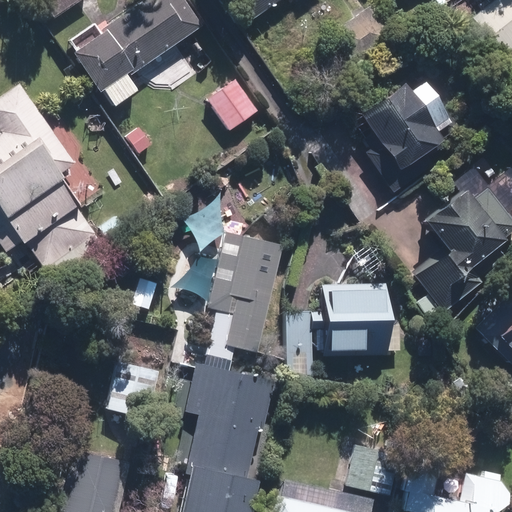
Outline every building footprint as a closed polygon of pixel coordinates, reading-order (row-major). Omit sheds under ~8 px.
[(85,0),(46,0),(60,18),(85,0)] [(202,23),(186,0),(138,0),(102,25),(99,21),(64,45),(93,88),(98,84),(114,107),(138,90),(127,74),(202,23)] [(235,0),(249,21),(281,0),(235,0)] [(431,0),(438,9),(451,0),(431,0)] [(511,45),(511,7),(506,0),(494,0),(471,18),(500,55),(511,45)] [(396,33),(372,3),(329,39),(354,68),(396,33)] [(0,233),(12,225),(35,259),(90,222),(45,155),(76,134),(20,51),(0,63),(0,233)] [(235,78),(206,98),(227,129),(256,109),(235,78)] [(399,83),(357,114),(394,163),(385,170),(399,188),(433,162),(425,152),(441,140),(399,83)] [(151,146),(136,123),(118,135),(133,158),(151,146)] [(438,252),(452,270),(414,299),(428,318),(477,281),(464,264),(500,237),(460,184),(419,215),(443,248),(438,252)] [(203,309),(213,312),(200,364),(227,369),(232,344),(254,350),(280,243),(223,229),(203,309)] [(319,357),(353,355),(357,361),(382,367),(383,353),(382,351),(397,350),(395,321),(386,322),(383,280),(318,284),(321,323),(314,323),(315,351),(319,351),(319,357)] [(472,326),(486,340),(511,366),(511,288),(511,287),(472,326)] [(159,366),(117,356),(105,407),(147,417),(159,366)] [(200,364),(194,363),(184,411),(194,413),(183,463),(189,464),(179,511),(242,511),(250,475),(245,474),(254,430),(263,432),(273,379),(227,369),(200,364)] [(464,370),(448,381),(473,414),(488,403),(464,370)] [(397,454),(346,441),(336,482),(387,494),(397,454)] [(0,494),(7,496),(19,449),(0,444),(0,494)] [(113,511),(124,464),(68,452),(55,511),(113,511)] [(491,511),(492,506),(505,508),(508,478),(424,469),(424,475),(404,472),(403,491),(405,491),(403,510),(418,511),(491,511)] [(370,511),(373,502),(282,477),(271,511),(370,511)]
